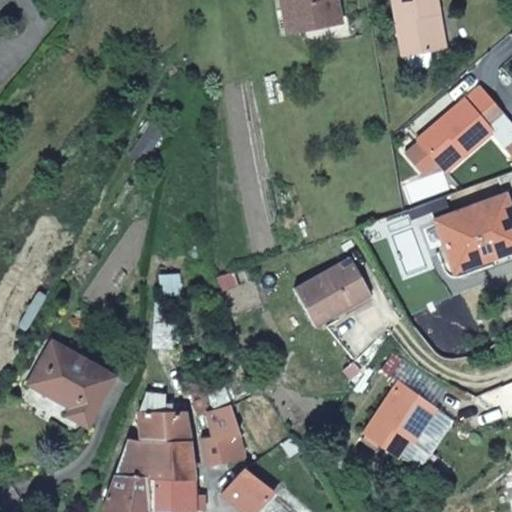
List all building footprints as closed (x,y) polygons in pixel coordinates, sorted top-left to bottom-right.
[(277,0),(283,30),(329,21),(325,0),(277,0)] [(325,0),(329,21),(337,19),(333,0),(325,0)] [(390,0),(401,54),(404,53),(427,49),(436,47),(430,12),(437,11),(434,0),(390,0)] [(443,46),(437,11),(430,12),(436,47),(443,46)] [(427,49),(404,53),(407,68),(429,63),(427,49)] [(464,153),(491,131),(487,126),(503,113),(479,85),(417,137),(439,165),(460,148),(464,153)] [(444,170),(464,153),(460,148),(439,165),(444,170)] [(511,166),(497,172),(504,191),(511,187),(511,166)] [(455,274),(511,253),(511,212),(504,191),(435,217),(455,274)] [(312,325),(369,294),(349,256),(292,286),(312,325)] [(26,388),(70,410),(67,416),(86,425),(106,381),(109,375),(97,369),(49,345),(26,388)] [(395,457),(431,405),(397,380),(360,432),(395,457)] [(139,438),(188,439),(183,410),(163,410),(164,394),(144,392),(136,409),(133,411),(139,438)] [(238,459),(224,401),(209,409),(209,434),(199,435),(204,459),(238,459)] [(139,438),(125,438),(113,472),(142,475),(190,479),(188,439),(139,438)] [(246,511),(251,511),(270,487),(240,465),(219,493),(246,511)] [(144,511),(144,506),(142,475),(113,472),(99,511),(144,511)] [(190,479),(142,475),(144,506),(202,510),(201,494),(190,494),(190,479)]
